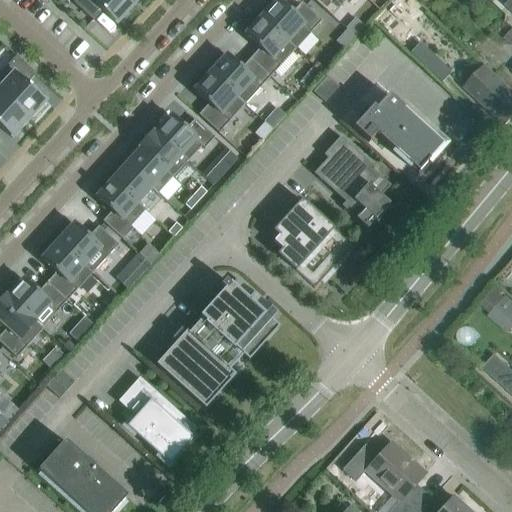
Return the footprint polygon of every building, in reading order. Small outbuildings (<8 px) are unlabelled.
[(132,7),(124,0),(75,0),(73,3),(93,21),(102,11),(116,24),(132,7)] [(321,21),(301,3),(291,14),(276,0),(275,0),(260,17),(295,50),(321,21)] [(346,0),(313,0),(331,17),(346,0)] [(402,38),(426,9),(414,0),(400,0),(383,22),(402,38)] [(295,50),(260,17),(244,35),(259,49),(250,59),(270,77),(295,50)] [(357,18),(347,29),(356,38),(366,27),(357,18)] [(347,29),(337,40),(347,49),(356,38),(347,29)] [(443,83),(451,75),(419,44),(411,53),(443,83)] [(270,77),(250,59),(241,69),(225,55),(218,63),(215,61),(207,70),(210,72),(209,73),(245,105),(270,77)] [(16,56),(0,73),(0,94),(28,120),(31,117),(34,119),(43,109),(41,106),(45,101),(27,84),(36,74),(16,56)] [(511,117),(511,94),(509,91),(485,69),(466,89),(505,125),(511,117)] [(245,105),(209,73),(193,90),(209,104),(200,114),(220,132),(245,105)] [(417,113),(452,142),(476,115),(430,76),(420,88),(431,97),(417,113)] [(325,103),(339,87),(327,77),(313,93),(325,103)] [(28,120),(0,94),(0,127),(11,138),(28,120)] [(443,145),(388,96),(375,110),(372,107),(353,129),(368,143),(375,136),(417,174),(443,145)] [(215,138),(195,120),(185,130),(170,116),(155,132),(181,157),(182,156),(195,141),(204,149),(215,138)] [(181,157),(155,132),(154,133),(153,132),(138,148),(139,149),(140,148),(173,178),(188,162),(182,156),(181,157)] [(341,207),(367,230),(390,205),(381,197),(390,186),(373,170),(375,168),(340,137),(339,138),(343,142),(313,174),(345,203),(341,207)] [(173,178),(140,148),(139,149),(125,164),(152,189),(151,190),(157,195),(173,178)] [(195,181),(207,192),(235,162),(224,151),(195,181)] [(152,189),(125,164),(111,180),(137,205),(138,204),(151,190),(152,189)] [(145,211),(138,204),(137,205),(111,180),(96,197),(112,212),(102,222),(123,241),(133,229),(131,227),(145,211)] [(201,187),(193,196),(199,202),(207,193),(201,187)] [(190,211),(199,202),(193,196),(184,205),(190,211)] [(352,247),(301,200),(282,221),(282,222),(277,227),(283,232),(273,243),(281,250),(276,255),(314,289),(352,247)] [(118,245),(98,227),(88,238),(73,224),(57,241),(92,274),(118,245)] [(176,224),(168,232),(174,238),(182,229),(176,224)] [(92,274),(57,241),(41,259),(56,273),(47,283),(67,301),(92,274)] [(148,244),(138,255),(151,266),(161,255),(148,244)] [(138,255),(128,265),(141,277),(151,266),(138,255)] [(67,301),(47,283),(37,293),(22,279),(7,296),(6,297),(34,322),(35,322),(49,306),(56,313),(67,301)] [(205,323),(198,330),(235,363),(242,356),(248,362),(278,328),(254,306),(260,300),(237,279),(231,285),(225,280),(219,286),(224,290),(199,317),(205,323)] [(511,298),(493,282),(475,302),(508,332),(511,327),(511,298)] [(43,329),(35,322),(34,322),(6,297),(7,296),(6,295),(0,301),(0,323),(6,329),(0,336),(0,343),(16,359),(43,329)] [(85,317),(79,323),(89,332),(95,326),(85,317)] [(229,371),(235,363),(198,330),(192,337),(186,332),(156,365),(204,410),(235,376),(229,371)] [(511,371),(495,355),(482,369),(511,396),(511,371)] [(60,370),(53,378),(67,390),(74,383),(60,370)] [(67,390),(53,378),(45,387),(59,399),(67,390)] [(126,428),(134,434),(167,464),(191,437),(190,437),(196,430),(139,379),(118,402),(135,417),(126,428)] [(7,402),(0,409),(0,412),(6,418),(15,408),(7,402)] [(113,511),(127,497),(94,468),(96,467),(86,458),(84,460),(77,454),(78,453),(64,441),(38,471),(83,511),(113,511)] [(407,495),(415,485),(415,486),(416,485),(425,474),(391,443),(378,458),(365,446),(342,471),(355,483),(365,472),(399,502),(390,511),(420,511),(432,500),(432,499),(431,498),(430,499),(422,509),(407,495)] [(467,511),(452,498),(440,511),(430,503),(432,500),(420,511),(467,511)]
